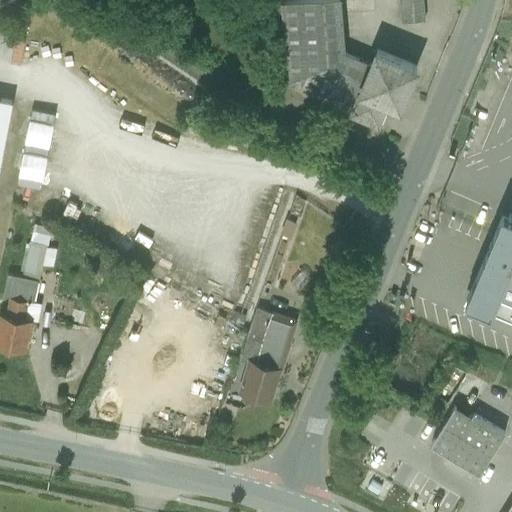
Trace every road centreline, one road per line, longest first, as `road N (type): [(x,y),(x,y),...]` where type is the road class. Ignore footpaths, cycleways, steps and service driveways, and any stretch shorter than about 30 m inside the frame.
road 1 (residential): [(420,173),(212,82),(88,0)]
road 2 (residential): [(282,504),(420,173)]
road 3 (tertiary): [(282,504),(0,442)]
road 4 (residential): [(420,173),(493,0)]
